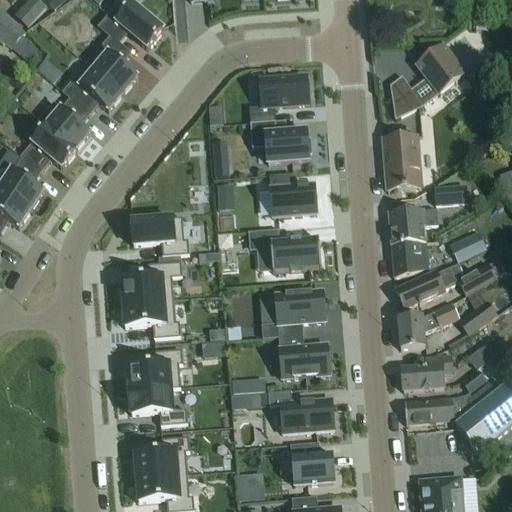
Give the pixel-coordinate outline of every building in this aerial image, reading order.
[(33,0),(15,20),(27,30),(45,11),(33,0)] [(115,9),(97,30),(108,40),(109,39),(118,47),(127,36),(147,53),(163,33),(131,7),(123,17),(115,9)] [(0,16),(0,15),(0,41),(11,51),(24,36),(0,16)] [(108,40),(86,67),(122,98),(137,81),(121,67),(129,58),(117,48),(118,47),(109,39),(108,40)] [(464,77),(454,65),(442,49),(416,69),(434,96),(464,77)] [(86,67),(61,96),(69,102),(69,101),(89,118),(98,107),(108,115),(122,98),(86,67)] [(421,109),(401,80),(378,98),(382,124),(395,122),(421,109)] [(306,81),(259,84),(261,111),(308,108),(306,81)] [(53,106),(38,123),(75,154),(76,153),(90,137),(80,129),(89,118),(69,101),(69,102),(60,112),(53,106)] [(13,102),(4,112),(11,117),(19,107),(13,102)] [(21,159),(21,160),(22,161),(41,175),(51,163),(62,172),(77,154),(76,153),(75,154),(38,123),(24,140),(31,147),(21,159)] [(274,125),(249,127),(251,152),(266,150),(267,167),(308,164),(308,157),(311,156),(310,142),(306,143),(306,135),(286,137),(275,138),(274,125)] [(416,140),(402,141),(382,143),(386,194),(420,191),(416,140)] [(0,190),(0,193),(30,213),(43,194),(33,188),(41,175),(22,161),(21,160),(0,190)] [(227,170),(213,171),(214,183),(228,182),(227,170)] [(293,177),(269,179),(272,221),(316,218),(313,187),(307,188),(297,188),(297,189),(293,189),(293,177)] [(499,202),(511,199),(511,184),(496,188),(499,202)] [(231,188),(215,188),(215,197),(231,196),(231,188)] [(436,208),(468,205),(466,189),(435,192),(436,208)] [(0,236),(8,225),(18,232),(30,213),(0,193),(0,236)] [(391,251),(427,248),(425,230),(438,229),(437,212),(388,217),(391,251)] [(143,224),(131,225),(133,249),(161,247),(162,261),(188,259),(187,243),(183,244),(182,221),(160,222),(160,219),(143,220),(143,224)] [(279,233),(247,235),(247,236),(249,236),(251,252),(270,250),(272,274),(272,276),(272,277),(273,277),(273,276),(319,272),(320,272),(318,242),(317,242),(317,243),(279,246),(278,234),(279,234),(279,233)] [(459,265),(469,260),(486,252),(478,236),(450,249),(459,265)] [(230,237),(217,238),(218,251),(227,250),(230,246),(230,237)] [(427,248),(391,251),(393,282),(412,280),(429,272),(427,248)] [(218,256),(199,258),(199,266),(219,264),(218,256)] [(148,282),(121,284),(122,308),(173,303),(172,281),(182,280),(181,266),(147,268),(148,282)] [(462,299),(468,296),(479,291),(496,283),(488,267),(464,279),(458,267),(450,270),(414,287),(396,295),(404,313),(417,308),(418,309),(421,308),(420,306),(444,296),(442,293),(457,287),(462,299)] [(261,329),(262,342),(278,341),(302,339),(301,327),(325,325),(322,295),(274,299),(277,328),(261,329)] [(173,303),(122,308),(124,330),(151,329),(153,343),(180,340),(179,326),(175,326),(173,303)] [(458,322),(455,316),(451,307),(422,321),(417,321),(397,323),(399,353),(425,351),(424,337),(440,330),(458,322)] [(460,325),(457,327),(466,340),(469,338),(487,324),(496,318),(487,307),(460,325)] [(239,330),(226,331),(227,344),(240,343),(239,330)] [(477,353),(466,362),(475,374),(502,353),(485,332),(470,344),(477,353)] [(225,333),(210,334),(211,344),(225,342),(225,333)] [(302,339),(278,341),(281,383),(329,379),(327,349),(303,351),(302,339)] [(154,369),(127,371),(128,395),(171,392),(179,391),(177,368),(182,368),(181,353),(153,355),(154,369)] [(495,373),(508,363),(502,355),(489,365),(495,373)] [(450,360),(445,360),(425,362),(425,370),(400,372),(402,395),(444,392),(443,377),(452,377),(450,360)] [(468,396),(482,384),(475,375),(460,387),(468,396)] [(243,385),(232,386),(233,398),(244,397),(243,385)] [(455,430),(495,397),(488,387),(463,407),(463,399),(452,402),(403,406),(405,429),(454,424),(456,427),(454,429),(455,430)] [(495,397),(455,430),(476,457),(511,429),(511,398),(505,389),(495,397)] [(171,392),(128,395),(130,419),(159,417),(160,430),(187,428),(185,413),(173,414),(171,392)] [(290,394),(267,396),(268,410),(279,409),(282,437),(334,433),(331,403),(291,406),(290,394)] [(259,397),(245,398),(246,411),(260,410),(259,397)] [(162,456),(135,458),(136,482),(186,478),(185,456),(189,456),(188,441),(161,443),(162,456)] [(318,446),(289,448),(291,463),(292,463),(294,489),(334,486),(332,458),(319,459),(318,446)] [(186,478),(136,482),(138,506),(165,504),(165,511),(193,511),(192,500),(188,501),(186,478)] [(461,511),(459,483),(420,486),(422,511),(461,511)] [(262,490),(237,492),(238,501),(239,506),(263,504),(262,490)] [(316,511),(316,501),(291,503),(291,511),(339,511),(340,511),(338,511),(316,511)]
